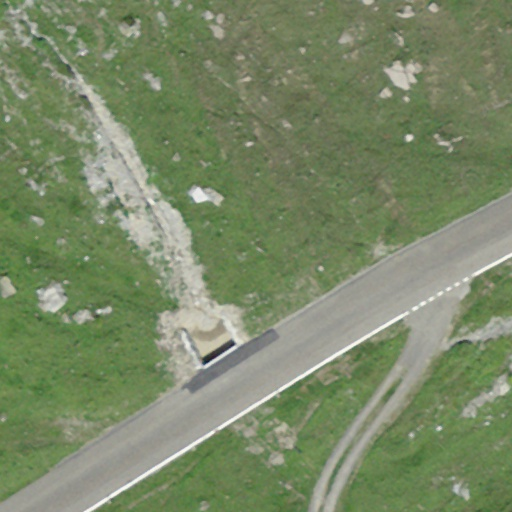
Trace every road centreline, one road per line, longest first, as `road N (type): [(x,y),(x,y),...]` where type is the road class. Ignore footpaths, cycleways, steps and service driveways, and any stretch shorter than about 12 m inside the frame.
road 1 (primary): [(511,229),(290,352),(39,511)]
road 2 (track): [(323,511),(344,462),(415,360),(432,300),(419,275)]
